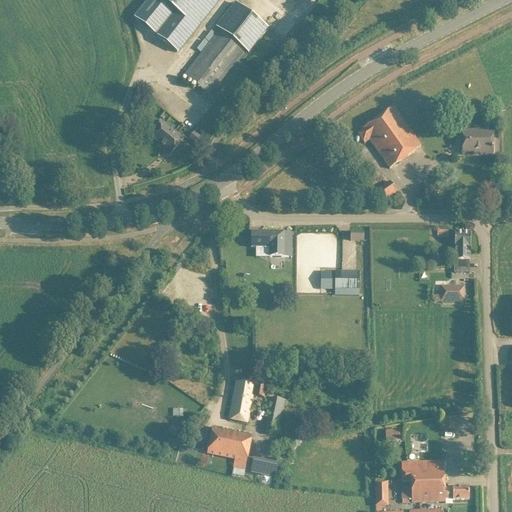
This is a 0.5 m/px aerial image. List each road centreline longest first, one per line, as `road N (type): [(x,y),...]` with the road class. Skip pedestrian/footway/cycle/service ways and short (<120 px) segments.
road 1 (tertiary): [(221,182),(355,79),(502,0)]
road 2 (unclassified): [(493,511),(483,218)]
road 3 (unclassified): [(483,218),(268,218),(245,209),(221,182)]
road 4 (tertiary): [(0,223),(124,219),(221,182)]
road 5 (track): [(120,202),(112,145),(138,71)]
